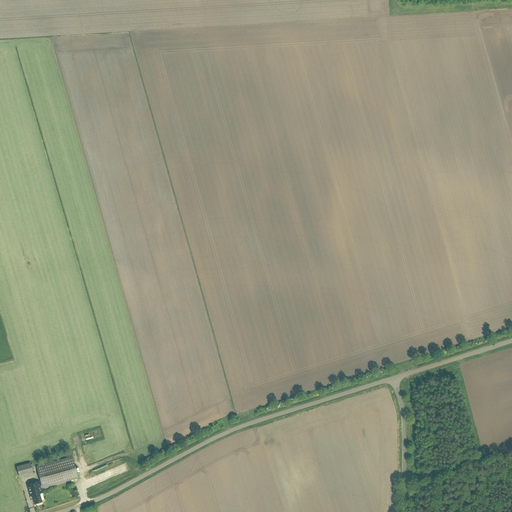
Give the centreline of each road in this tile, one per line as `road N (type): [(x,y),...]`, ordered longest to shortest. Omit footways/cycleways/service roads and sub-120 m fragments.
road 1 (unclassified): [(59,511),(229,430),(394,377)]
road 2 (unclassified): [(403,511),(403,415),(394,377)]
road 3 (unclassified): [(394,377),(511,340)]
